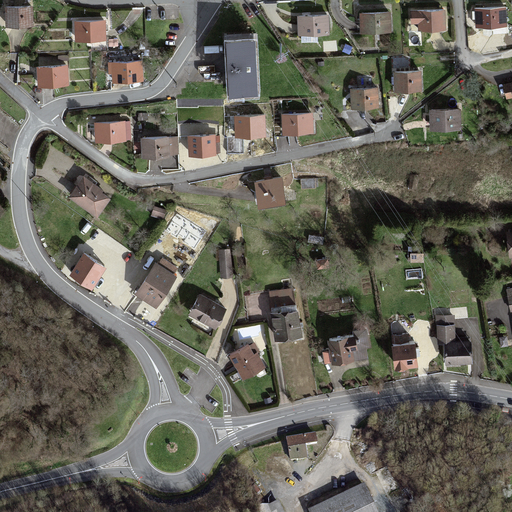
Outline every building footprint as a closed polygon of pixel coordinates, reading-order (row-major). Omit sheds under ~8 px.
[(6,6),(7,24),(31,23),(30,5),(6,6)] [(477,18),(477,25),(505,24),(504,6),(476,7),(476,10),(477,18)] [(411,10),(411,21),(419,21),(420,27),(444,26),(443,9),(411,10)] [(389,11),(361,13),(362,30),(389,29),(389,11)] [(327,14),(299,15),(300,33),(327,32),(327,14)] [(76,21),(76,38),(104,37),(103,20),(76,21)] [(254,35),(227,36),(230,89),(257,88),(254,35)] [(109,62),(110,72),(113,71),(114,79),(141,78),(140,60),(109,62)] [(66,64),(38,66),(39,84),(67,82),(66,64)] [(396,83),(396,88),(420,87),(419,70),(395,71),(395,75),(396,83)] [(376,87),(352,88),(353,105),(377,104),(376,87)] [(459,108),(431,109),(432,127),(459,126),(459,108)] [(311,112),(283,113),(284,131),(312,129),(311,112)] [(263,114),(235,115),(236,133),(264,131),(263,114)] [(96,122),(97,139),(124,138),(123,120),(96,122)] [(213,134),(189,135),(190,152),(214,151),(213,134)] [(167,136),(143,137),(144,154),(167,153),(178,152),(178,136),(167,136)] [(101,188),(83,176),(71,194),(97,212),(108,196),(99,190),(101,188)] [(265,179),(256,181),(259,201),(284,197),(281,176),(272,178),(265,179)] [(315,186),(314,177),(301,178),(301,186),(315,186)] [(166,209),(154,205),(151,214),(163,217),(166,209)] [(229,248),(220,249),(220,259),(230,258),(229,248)] [(154,249),(150,254),(156,257),(159,252),(154,249)] [(422,250),(411,250),(411,259),(423,258),(422,250)] [(102,268),(94,263),(97,260),(84,251),(71,272),(91,285),(102,268)] [(230,258),(220,259),(222,275),(231,274),(230,258)] [(97,260),(94,263),(102,268),(104,264),(97,260)] [(155,262),(137,290),(156,303),(174,275),(155,262)] [(299,321),(294,288),(269,291),(276,337),(300,333),(299,325),(299,321)] [(192,308),(194,314),(215,325),(225,307),(199,294),(192,308)] [(445,342),(446,361),(460,360),(471,360),(470,340),(469,340),(457,341),(453,341),(452,315),(437,315),(438,342),(445,342)] [(366,328),(353,330),(354,334),(356,345),(351,346),(352,356),(366,354),(364,344),(368,343),(366,328)] [(407,332),(392,334),(393,342),(395,364),(417,361),(416,353),(415,346),(414,340),(408,341),(407,332)] [(354,334),(329,338),(331,347),(322,348),(324,361),(352,356),(351,346),(356,345),(354,334)] [(248,343),(230,353),(236,364),(238,362),(245,376),(264,366),(256,351),(253,353),(248,343)] [(446,361),(446,368),(460,368),(460,360),(446,361)] [(238,362),(236,364),(243,377),(245,376),(238,362)] [(286,438),(290,461),(308,459),(306,445),(318,443),(316,433),(286,438)] [(380,511),(361,479),(307,510),(308,511),(380,511)]
